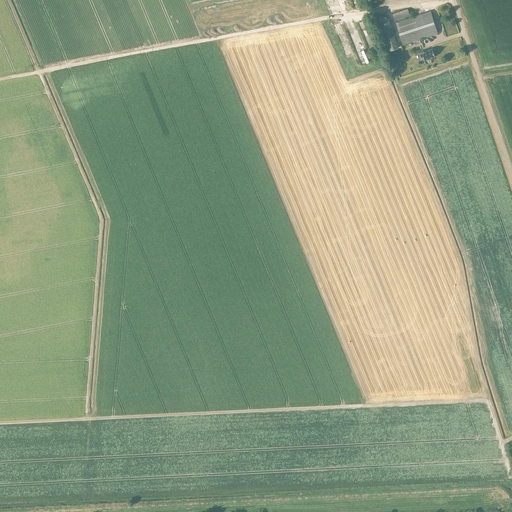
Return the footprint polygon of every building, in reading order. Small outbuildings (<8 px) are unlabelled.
[(408,8),(392,14),(395,21),(410,16),(408,8)] [(396,22),(403,45),(438,33),(430,10),(425,12),(424,9),(413,12),(414,16),(396,22)] [(377,22),(378,27),(379,26),(387,52),(397,48),(387,19),(377,22)] [(351,60),(353,59),(346,37),(337,40),(344,62),(345,66),(349,65),(350,69),(355,68),(354,63),(352,63),(351,60)] [(419,52),(421,58),(423,57),(424,60),(430,58),(429,58),(434,56),(432,49),(424,51),(423,51),(419,52)]
